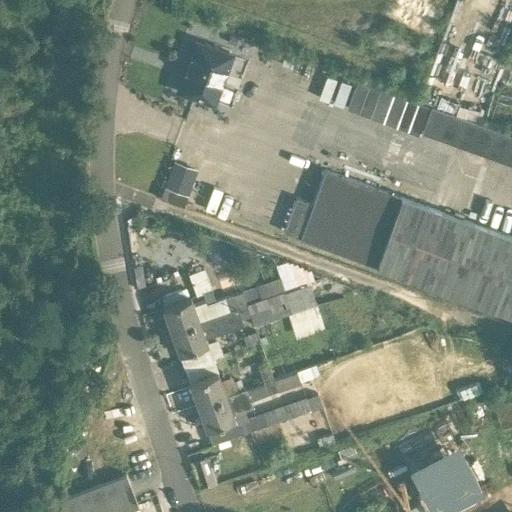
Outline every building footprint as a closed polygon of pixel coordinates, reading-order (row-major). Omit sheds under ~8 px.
[(237,38),(229,35),(226,43),(234,46),(237,38)] [(229,55),(209,48),(195,43),(178,90),(212,102),(229,55)] [(430,107),(358,80),(348,108),(420,134),(430,107)] [(441,139),(450,113),(432,106),(423,132),(441,139)] [(459,145),(468,119),(450,113),(441,139),(459,145)] [(477,152),(486,126),(468,119),(459,145),(477,152)] [(495,158),(504,132),(486,126),(477,152),(495,158)] [(511,164),(511,134),(504,132),(495,158),(511,164)] [(196,169),(173,161),(164,186),(187,194),(196,169)] [(283,232),(302,239),(511,315),(511,237),(324,170),(312,203),(296,198),(283,232)] [(187,195),(164,187),(160,198),(183,206),(187,195)] [(145,228),(139,224),(135,229),(142,233),(145,228)] [(308,282),(322,277),(282,261),(275,264),(280,279),(283,290),(308,282)] [(214,287),(207,265),(190,271),(198,293),(214,287)] [(280,279),(257,286),(261,298),(283,290),(280,279)] [(257,286),(243,291),(247,303),(261,298),(257,286)] [(288,313),(291,312),(283,290),(261,298),(247,303),(251,315),(254,324),(288,313)] [(237,306),(247,303),(243,291),(233,294),(237,306)] [(170,330),(237,306),(233,294),(206,303),(205,300),(194,304),(191,297),(183,300),(163,307),(162,308),(170,330)] [(247,303),(237,306),(241,318),(251,315),(247,303)] [(291,312),(288,313),(296,337),(324,328),(316,303),(291,312)] [(170,330),(178,352),(208,341),(206,337),(243,324),(241,318),(237,306),(170,330)] [(178,352),(184,367),(213,357),(208,341),(178,352)] [(219,372),(213,357),(184,367),(189,383),(219,372)] [(259,370),(264,383),(273,379),(269,367),(259,370)] [(301,382),(296,371),(273,379),(277,391),(301,382)] [(197,406),(227,395),(219,372),(189,383),(197,406)] [(273,379),(264,383),(268,394),(277,391),(273,379)] [(197,406),(205,428),(235,418),(233,413),(252,406),(250,400),(246,389),(227,395),(197,406)] [(248,418),(236,422),(240,434),(287,417),(310,409),(306,398),(283,406),(248,418)] [(236,422),(235,418),(205,428),(211,444),(240,434),(236,422)] [(464,441),(413,465),(435,511),(446,511),(489,492),(464,441)] [(216,484),(208,457),(199,460),(207,486),(216,484)] [(59,500),(63,511),(123,511),(138,506),(126,475),(59,500)]
